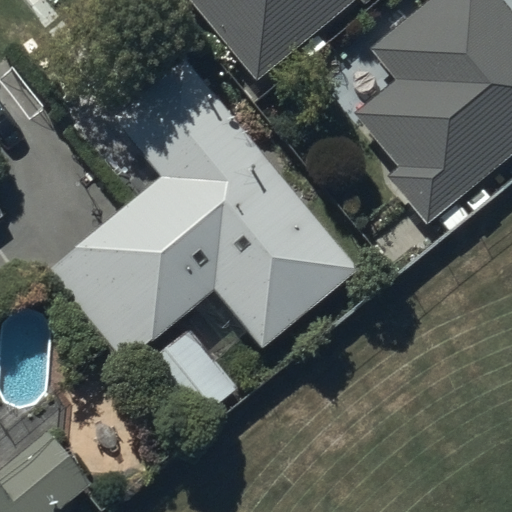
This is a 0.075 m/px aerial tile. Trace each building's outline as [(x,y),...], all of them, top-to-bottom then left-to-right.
[(179,0),(254,92),(298,56),(307,67),(325,53),(316,41),(355,9),(360,15),(379,0),(179,0)] [(393,166),(382,177),(423,225),(435,215),(446,229),(463,215),(451,200),(511,150),(511,17),(497,0),(424,0),(365,49),(391,80),(350,114),(393,166)] [(158,191),(50,280),(122,374),(211,305),(259,365),(356,287),(350,280),(354,277),(297,206),(293,210),(183,73),(110,132),(158,191)] [(185,334),(137,371),(188,437),(236,400),(185,334)] [(0,511),(68,511),(86,497),(44,448),(0,484),(0,511)]
